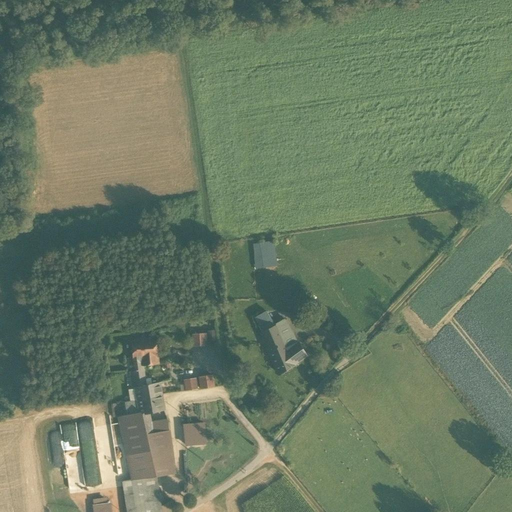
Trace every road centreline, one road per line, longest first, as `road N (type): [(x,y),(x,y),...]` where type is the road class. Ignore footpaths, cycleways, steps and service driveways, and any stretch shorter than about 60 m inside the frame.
road 1 (track): [(319,511),(269,449),(511,172)]
road 2 (track): [(182,38),(230,405)]
road 3 (track): [(0,63),(182,38)]
